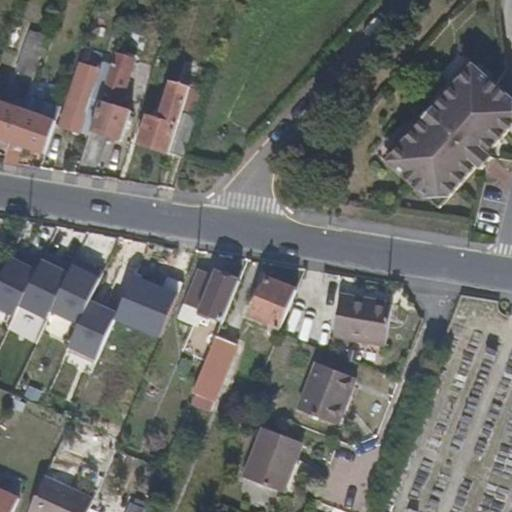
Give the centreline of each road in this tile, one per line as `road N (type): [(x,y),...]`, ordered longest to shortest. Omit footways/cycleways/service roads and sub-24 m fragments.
road 1 (residential): [(410,0),(266,161),(236,228)]
road 2 (residential): [(355,501),(437,310),(447,266)]
road 3 (secondary): [(236,228),(0,190)]
road 4 (secondary): [(447,266),(236,228)]
